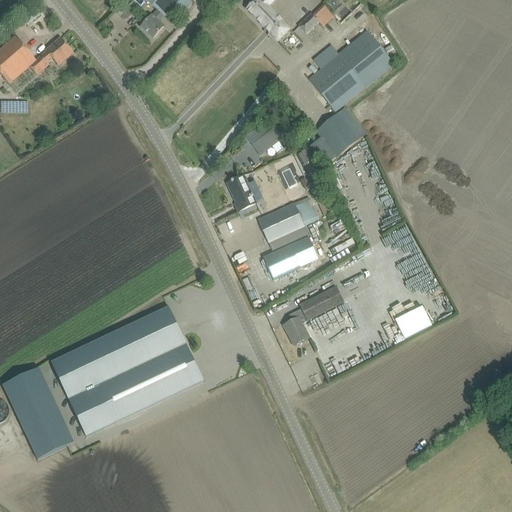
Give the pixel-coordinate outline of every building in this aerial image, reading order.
[(173,24),(180,17),(192,4),(187,0),(145,0),(157,11),(141,28),(153,39),(164,27),(159,23),(164,17),(173,24)] [(268,4),(272,0),(255,0),(247,8),(278,40),(290,28),(268,4)] [(335,0),(330,6),(337,12),(345,3),(349,6),(354,0),(335,0)] [(120,18),(128,8),(123,3),(115,13),(120,18)] [(319,20),(328,29),(339,20),(330,10),(319,20)] [(306,35),(319,22),(311,14),(298,27),(306,35)] [(321,71),(309,81),(336,113),(366,89),(395,66),(367,32),(339,55),(332,46),(313,61),(321,71)] [(16,38),(8,44),(0,51),(0,75),(8,85),(30,66),(38,75),(41,72),(49,66),(48,64),(53,60),(59,67),(73,54),(60,40),(46,52),(46,53),(36,62),(16,38)] [(28,103),(10,103),(10,113),(28,113),(28,103)] [(345,108),(317,130),(338,157),(367,134),(345,108)] [(277,126),(252,145),(261,156),(273,147),(278,153),(290,143),(285,136),(277,126)] [(323,181),(325,180),(326,179),(316,159),(312,160),(323,181)] [(231,183),(227,185),(237,205),(235,206),(238,213),(247,209),(257,204),(264,201),(254,181),(248,184),(245,177),(238,180),(234,182),(233,181),(231,182),(231,183)] [(306,178),(300,181),(305,190),(310,187),(306,178)] [(329,193),(316,199),(324,216),(337,209),(329,193)] [(268,244),(306,227),(295,204),(258,221),(268,244)] [(232,242),(240,239),(236,225),(228,227),(232,242)] [(327,240),(336,261),(342,258),(334,237),(327,240)] [(401,246),(407,255),(419,247),(413,238),(401,246)] [(291,247),(263,260),(273,282),(301,269),(291,247)] [(418,268),(415,264),(425,259),(422,254),(398,266),(402,272),(408,269),(409,272),(418,268)] [(435,285),(414,295),(416,300),(437,290),(435,285)] [(302,310),(289,316),(292,322),(283,327),(287,334),(289,334),(295,346),(310,339),(302,325),(344,303),(336,288),(300,307),(302,310)] [(169,308),(51,364),(87,438),(204,383),(169,308)] [(402,330),(427,320),(425,314),(399,324),(402,330)] [(346,353),(354,348),(351,343),(343,349),(346,353)] [(33,373),(3,387),(38,461),(68,448),(33,373)]
